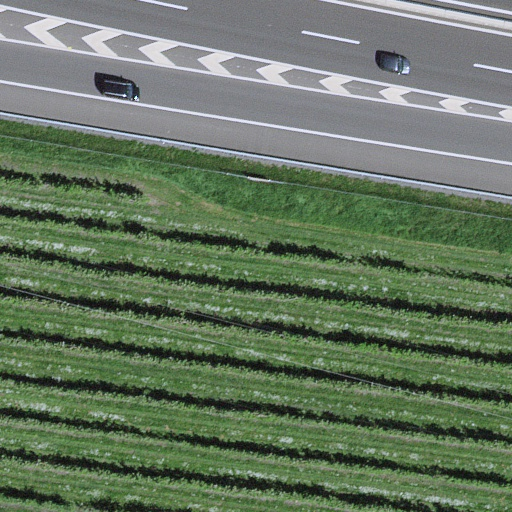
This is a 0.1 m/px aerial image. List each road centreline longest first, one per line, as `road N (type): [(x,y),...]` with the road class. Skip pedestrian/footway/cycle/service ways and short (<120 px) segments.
road 1 (motorway): [(0,45),(511,114)]
road 2 (motorway): [(104,0),(511,78)]
